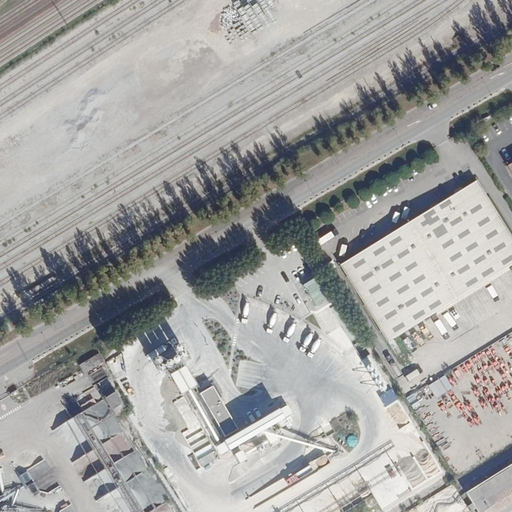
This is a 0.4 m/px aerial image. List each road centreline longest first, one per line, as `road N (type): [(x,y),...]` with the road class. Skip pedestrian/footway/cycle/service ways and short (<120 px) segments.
road 1 (tertiary): [(0,368),(511,72)]
road 2 (unknown): [(217,0),(0,136)]
road 3 (unknown): [(200,496),(143,410),(131,359),(148,333),(205,304)]
road 4 (unknown): [(309,396),(362,406),(371,416),(370,442),(264,511)]
road 5 (unknown): [(309,396),(303,435),(283,459),(200,496)]
road 6 (unknown): [(0,376),(81,511)]
road 7 (unknown): [(205,304),(302,381),(309,396)]
road 8 (unknown): [(435,116),(456,154),(491,183),(511,218)]
